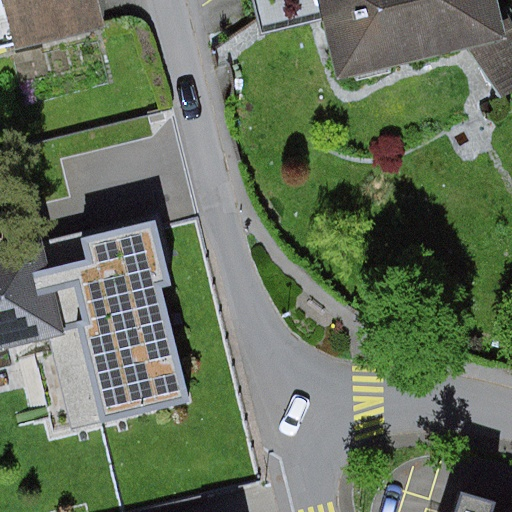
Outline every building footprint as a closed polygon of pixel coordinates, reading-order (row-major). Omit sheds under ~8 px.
[(114,0),(0,0),(0,55),(120,25),(114,0)] [(318,0),(334,69),(504,31),(497,0),(318,0)] [(66,267),(102,423),(189,403),(153,247),(66,267)] [(36,254),(0,261),(0,348),(54,337),(36,254)] [(492,511),(496,507),(456,496),(451,511),(492,511)]
